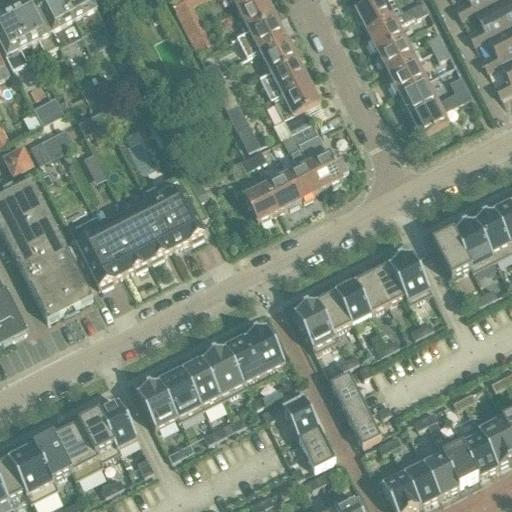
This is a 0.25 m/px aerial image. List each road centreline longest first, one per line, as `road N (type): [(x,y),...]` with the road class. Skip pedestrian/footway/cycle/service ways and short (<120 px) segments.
road 1 (unclassified): [(0,399),(404,196)]
road 2 (residential): [(404,196),(306,0)]
road 3 (residential): [(511,140),(441,0)]
road 4 (unclassified): [(404,196),(511,142)]
